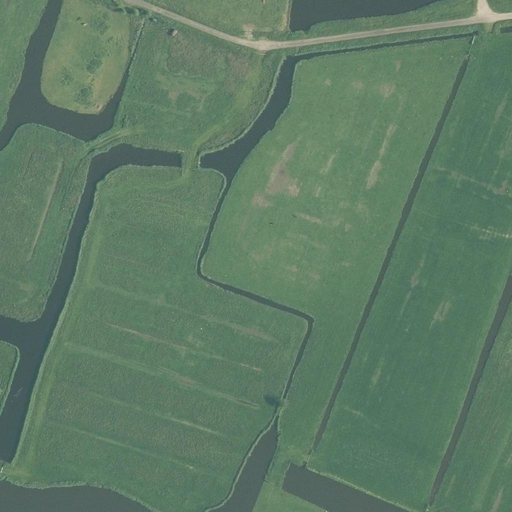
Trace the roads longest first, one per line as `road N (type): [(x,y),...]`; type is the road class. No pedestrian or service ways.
road 1 (track): [(193,146),(186,176),(174,186),(127,191),(109,206),(21,474),(0,469)]
road 2 (track): [(39,181),(120,133),(193,146)]
road 3 (track): [(265,48),(225,130),(193,146)]
